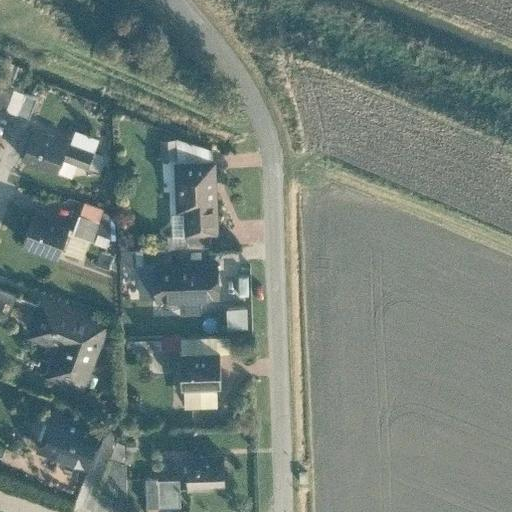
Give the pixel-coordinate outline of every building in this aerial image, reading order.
[(34,122),(23,155),(83,174),(94,141),(34,122)] [(178,234),(218,234),(217,161),(178,161),(178,234)] [(81,202),(72,235),(95,242),(104,208),(81,202)] [(33,209),(23,244),(59,255),(69,220),(33,209)] [(221,300),(220,261),(153,262),(154,301),(221,300)] [(18,293),(0,287),(0,322),(7,325),(18,293)] [(110,316),(43,292),(28,334),(51,342),(40,373),(83,389),(110,316)] [(185,343),(185,334),(163,334),(163,344),(185,343)] [(224,399),(220,349),(180,353),(184,402),(224,399)] [(145,395),(138,405),(152,415),(159,405),(145,395)] [(50,405),(35,446),(85,464),(100,423),(50,405)] [(223,449),(186,451),(188,490),(225,489),(223,449)] [(178,472),(142,476),(145,505),(181,502),(178,472)]
